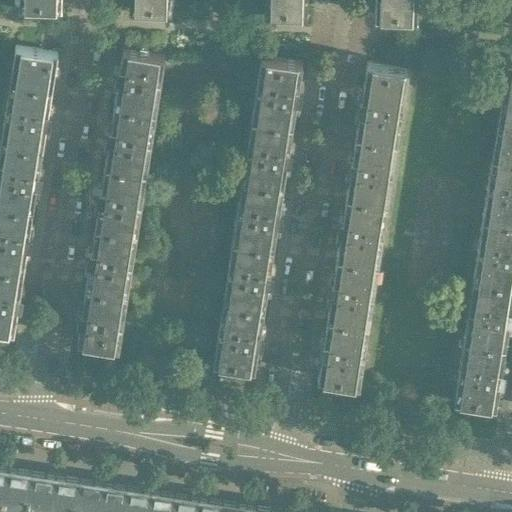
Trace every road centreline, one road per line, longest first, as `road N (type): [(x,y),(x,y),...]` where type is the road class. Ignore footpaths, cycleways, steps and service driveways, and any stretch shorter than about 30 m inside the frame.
road 1 (residential): [(266,455),(342,0)]
road 2 (residential): [(91,0),(34,418)]
road 3 (tertiary): [(266,455),(34,418)]
road 4 (tertiary): [(511,495),(355,468)]
